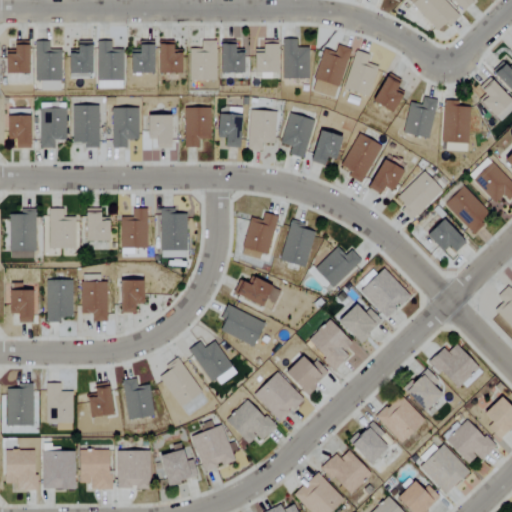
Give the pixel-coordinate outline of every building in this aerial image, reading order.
[(457,17),(441,0),(413,0),(410,3),(435,30),(443,22),(447,26),(457,17)] [(450,0),(461,11),(472,2),(470,0),(450,0)] [(306,80),(307,48),(295,47),(295,40),(281,40),(280,79),(306,80)] [(59,49),(47,49),(47,42),(33,41),(32,81),(39,82),(39,90),(59,90),(59,49)] [(121,89),(122,49),(110,49),(110,41),(96,41),(95,89),(121,89)] [(149,74),(150,42),(135,41),(135,50),(127,50),(126,73),(149,74)] [(188,80),(214,81),(214,41),(200,41),(199,49),(188,49),(188,80)] [(240,73),(240,53),(231,53),(231,43),(216,43),(216,73),(240,73)] [(251,54),(251,73),(259,73),(258,79),(273,79),(274,43),(259,43),(259,54),(251,54)] [(88,74),(89,44),(74,44),(73,54),(65,54),(65,73),(88,74)] [(169,44),(155,44),(155,74),(178,73),(178,54),(169,54),(169,44)] [(348,49),(335,45),(333,53),(321,49),(311,80),(314,81),(312,92),(334,98),(348,49)] [(25,47),(2,46),(2,73),(25,74),(25,47)] [(368,56),(353,51),(342,89),(367,97),(376,67),(366,63),(368,56)] [(511,93),(511,64),(507,70),(500,63),(490,75),(511,94),(511,93)] [(399,80),(386,73),(368,102),(388,113),(401,92),(394,88),(399,80)] [(508,101),(487,79),(477,89),(484,97),(478,103),(491,117),(508,101)] [(435,100),(420,97),(419,104),(407,102),(401,134),(427,139),(435,100)] [(466,152),(467,107),(456,107),(456,101),(441,101),(441,144),(443,144),(443,152),(466,152)] [(97,148),(96,106),(70,106),(71,143),(82,143),(82,149),(97,148)] [(110,108),(109,148),(125,148),(125,141),(136,141),(137,109),(110,108)] [(208,139),(209,108),(183,108),(182,148),(197,148),(197,139),(208,139)] [(65,140),(64,109),(37,110),(38,148),(53,148),(53,140),(65,140)] [(260,151),(260,144),(273,144),(274,112),(246,111),(245,151),(260,151)] [(287,155),(301,159),(312,121),(287,114),(278,144),(289,147),(287,155)] [(26,115),(3,116),(4,139),(12,138),(13,149),(27,148),(26,115)] [(168,116),(144,115),(143,139),(153,139),(153,148),(167,149),(168,116)] [(333,159),(337,136),(314,132),(308,163),(321,165),(323,157),(333,159)] [(378,145),(354,134),(337,171),(361,182),(378,145)] [(511,147),(500,160),(511,171),(511,147)] [(381,186),(390,191),(400,171),(379,160),(365,188),(377,194),(381,186)] [(505,201),(511,194),(511,185),(490,162),(471,180),(493,204),(501,196),(505,201)] [(410,219),(439,192),(421,173),(393,200),(410,219)] [(489,215),(461,186),(442,204),(469,233),(489,215)] [(105,242),(105,222),(96,222),(97,209),(81,208),(81,241),(105,242)] [(172,214),(172,208),(158,209),(159,258),(185,258),(184,214),(172,214)] [(33,209),(18,209),(18,215),(7,214),(6,252),(18,252),(18,257),(33,257),(33,209)] [(73,249),(73,218),(61,217),(61,209),(47,209),(46,249),(73,249)] [(119,217),(119,251),(146,250),(145,209),(131,209),(131,217),(119,217)] [(414,226),(440,253),(446,247),(453,254),(463,244),(432,210),(414,226)] [(248,218),(239,249),(265,256),(276,217),(262,213),(260,221),(248,218)] [(302,268),(313,233),(301,230),(303,224),(289,220),(277,261),(302,268)] [(350,250),(343,256),(335,248),(312,270),(329,288),(359,260),(350,250)] [(383,319),(407,297),(381,268),(357,290),(383,319)] [(246,285),(237,281),(231,294),(268,312),(278,291),(249,278),(246,285)] [(45,280),(44,323),(59,323),(59,317),(70,317),(70,281),(45,280)] [(133,314),(133,305),(139,304),(139,281),(116,281),(117,314),(133,314)] [(79,282),(78,315),(91,315),(91,322),(104,322),(105,282),(79,282)] [(495,296),(501,302),(492,310),(511,331),(511,293),(505,287),(495,296)] [(5,291),(5,315),(15,315),(15,323),(29,323),(29,291),(17,291),(5,291)] [(367,309),(361,314),(352,304),(334,320),(355,344),(378,322),(367,309)] [(217,331),(251,347),(262,323),(224,305),(218,319),(222,321),(217,331)] [(346,358),(341,352),(348,344),(326,321),(305,341),(332,370),(346,358)] [(202,348),(198,341),(188,348),(212,388),(234,375),(214,341),(202,348)] [(480,372),(452,345),(445,352),(440,347),(427,361),(455,388),(461,382),(466,386),(480,372)] [(325,373),(312,360),(307,365),(298,356),(281,374),(303,396),(325,373)] [(155,375),(177,408),(199,393),(177,360),(155,375)] [(436,383),(424,370),(401,391),(421,412),(438,396),(431,388),(436,383)] [(301,399),(273,372),(250,396),(278,423),(301,399)] [(124,420),(150,418),(147,386),(134,387),(134,379),(120,380),(124,420)] [(4,389),(4,427),(31,427),(30,384),(15,384),(15,389),(4,389)] [(70,424),(71,392),(59,392),(59,384),(44,384),(43,423),(70,424)] [(84,394),(84,417),(108,416),(107,384),(91,384),(92,394),(84,394)] [(422,421),(397,395),(373,418),(398,444),(422,421)] [(479,415),(489,425),(485,428),(497,441),(511,426),(511,413),(497,398),(479,415)] [(244,445),(254,436),(259,441),(272,429),(245,400),(222,421),(244,445)] [(492,448),(465,420),(442,441),(464,465),(474,456),(479,461),(492,448)] [(384,448),(373,436),(377,432),(368,422),(346,443),(366,465),(384,448)] [(188,437),(203,474),(233,461),(218,425),(188,437)] [(444,494),(466,472),(438,445),(416,468),(444,494)] [(161,487),(195,477),(190,460),(184,462),(180,449),(153,457),(161,487)] [(106,450),(75,451),(76,484),(88,483),(89,491),(110,490),(110,475),(106,475),(106,450)] [(33,492),(34,452),(2,451),(0,484),(12,484),(12,491),(33,492)] [(148,452),(114,451),(114,488),(147,489),(148,452)] [(39,490),(72,490),(73,452),(40,452),(39,490)] [(332,454),(319,469),(349,497),(369,474),(344,452),(338,459),(332,454)] [(291,495),(306,511),(328,511),(341,501),(315,473),(291,495)] [(393,499),(406,511),(423,511),(437,498),(424,486),(419,491),(409,481),(393,499)] [(398,511),(384,498),(369,511),(398,511)]
